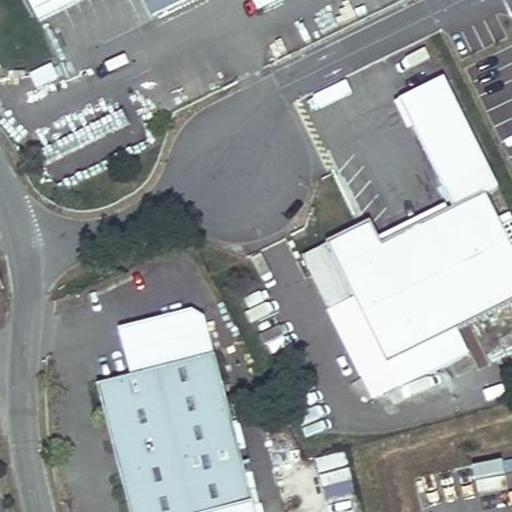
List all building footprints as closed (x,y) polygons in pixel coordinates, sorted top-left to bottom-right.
[(61,0),(25,0),(32,14),(61,0)] [(74,0),(61,0),(32,14),(39,29),(79,9),(74,0)] [(74,0),(79,9),(97,0),(74,0)] [(144,0),(153,18),(190,0),(144,0)] [(193,77),(198,95),(216,90),(211,72),(193,77)] [(511,252),(484,195),(497,188),(444,81),(401,102),(454,209),(447,213),(380,246),(376,237),(373,233),(362,238),(358,229),(301,257),(328,312),(356,299),(388,363),(455,330),(511,301),(511,252)] [(31,131),(42,161),(129,131),(118,101),(31,131)] [(376,237),(380,246),(447,213),(443,204),(376,237)] [(373,233),(369,224),(358,229),(362,238),(373,233)] [(199,310),(122,330),(133,378),(100,386),(115,445),(126,442),(132,470),(122,473),(131,511),(255,511),(208,316),(199,310)] [(455,330),(388,363),(401,389),(468,356),(455,330)] [(132,470),(126,442),(115,445),(122,473),(132,470)] [(316,460),(324,500),(354,494),(346,454),(316,460)]
